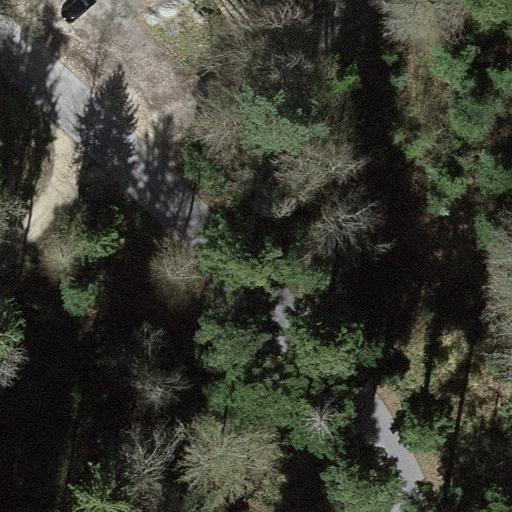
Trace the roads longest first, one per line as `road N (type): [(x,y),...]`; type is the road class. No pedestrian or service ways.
road 1 (unclassified): [(392,511),(139,169),(0,44)]
road 2 (track): [(353,0),(0,267)]
